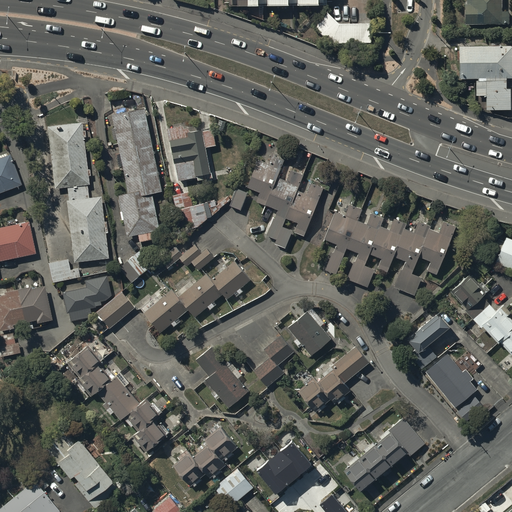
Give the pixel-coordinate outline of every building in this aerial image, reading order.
[(233,0),(233,3),(239,3),(239,10),(259,10),(259,2),(269,2),(269,10),(289,10),(289,2),(299,2),(299,10),(319,10),(319,2),(324,2),(324,0),(233,0)] [(500,0),(466,0),(467,6),(465,6),(465,27),(509,27),(509,13),(501,13),(500,0)] [(329,13),(314,28),(331,45),(372,45),(372,25),(341,25),(329,13)] [(511,48),(458,50),(459,82),(477,82),(477,83),(474,83),(474,103),(478,103),(478,98),(485,98),(486,113),(507,113),(507,117),(511,117),(511,107),(510,107),(509,91),(506,91),(506,81),(511,80),(511,48)] [(162,194),(144,110),(113,117),(116,130),(111,131),(114,142),(117,141),(120,157),(117,157),(120,169),(123,169),(129,196),(119,198),(128,240),(139,237),(141,244),(158,241),(156,233),(161,232),(153,196),(162,194)] [(81,124),(48,129),(55,192),(67,190),(69,203),(66,203),(74,265),(108,261),(101,198),(89,200),(87,187),(89,187),(81,124)] [(170,144),(171,144),(178,183),(197,179),(198,183),(213,180),(212,175),(211,175),(206,150),(216,148),(213,131),(203,133),(203,132),(202,132),(201,130),(190,132),(189,130),(184,131),(183,128),(167,131),(170,144)] [(262,160),(249,188),(261,193),(257,202),(280,212),(269,236),(278,240),(276,244),(286,248),(287,246),(288,247),(295,232),(285,228),(289,219),(300,224),(297,233),(306,237),(322,201),(320,200),(325,189),(313,184),(308,195),(300,191),(301,187),(280,177),(287,161),(279,157),(280,155),(275,152),(269,164),(262,160)] [(0,193),(21,186),(9,156),(0,159),(0,193)] [(233,201),(230,208),(239,211),(240,209),(242,210),(248,195),(242,192),(243,191),(236,188),(231,201),(233,201)] [(193,208),(190,193),(171,198),(179,229),(188,227),(189,230),(202,227),(199,219),(207,217),(204,205),(193,208)] [(428,272),(438,276),(457,226),(444,221),(440,233),(430,230),(431,226),(419,222),(419,220),(417,219),(414,227),(417,228),(415,233),(406,229),(407,224),(395,220),(391,230),(381,227),(385,218),(373,214),(369,224),(359,221),(364,208),(352,204),(347,216),(337,212),(326,241),(338,245),(334,256),(333,255),(327,270),(339,275),(348,250),(360,254),(357,262),(356,262),(350,279),(370,286),(377,269),(368,266),(371,256),(383,260),(380,268),(389,271),(394,258),(407,262),(404,271),(401,271),(395,288),(414,295),(420,277),(414,275),(420,258),(431,262),(428,272)] [(0,261),(35,256),(30,224),(0,229),(0,261)] [(500,252),(496,265),(511,271),(511,242),(505,240),(504,243),(498,241),(495,250),(500,252)] [(181,258),(186,264),(191,260),(199,271),(214,259),(213,257),(214,257),(207,248),(202,252),(196,244),(183,254),(177,247),(162,259),(169,268),(181,258)] [(67,261),(48,265),(53,284),(80,278),(78,270),(70,272),(67,261)] [(156,298),(141,309),(160,334),(188,312),(193,319),(207,307),(210,310),(216,306),(214,303),(223,296),(227,301),(234,295),(236,298),(243,293),(241,290),(251,282),(236,263),(228,269),(225,266),(218,272),(220,275),(212,281),(207,275),(193,286),(190,282),(175,294),(173,291),(159,302),(156,298)] [(511,321),(500,310),(497,313),(482,298),(486,295),(479,288),(481,286),(471,276),(451,296),(462,307),(459,310),(483,335),(485,333),(499,346),(500,345),(510,355),(508,358),(511,362),(511,321)] [(111,302),(106,278),(84,282),(86,289),(62,294),(66,315),(68,315),(70,323),(89,320),(89,316),(91,316),(90,310),(96,309),(96,308),(102,307),(101,304),(111,302)] [(52,322),(44,289),(32,291),(31,289),(4,295),(5,297),(0,297),(0,333),(15,330),(14,328),(38,322),(38,325),(52,322)] [(123,294),(98,314),(111,329),(135,309),(123,294)] [(308,313),(288,330),(296,340),(293,342),(299,349),(302,347),(311,358),(332,341),(308,313)] [(409,358),(421,373),(455,344),(461,345),(482,367),(475,374),(501,401),(511,390),(511,386),(459,334),(451,333),(444,324),(442,325),(437,318),(420,332),(420,333),(415,337),(415,336),(407,343),(409,346),(408,347),(414,354),(409,358)] [(13,335),(0,337),(0,354),(1,358),(20,355),(18,344),(15,344),(13,335)] [(294,353),(281,337),(263,351),(270,359),(254,373),(267,389),(285,374),(278,366),(294,353)] [(102,363),(88,347),(66,367),(71,373),(75,370),(80,376),(77,378),(81,381),(82,380),(86,385),(83,387),(89,393),(88,394),(92,399),(98,394),(106,404),(102,407),(111,417),(114,414),(121,423),(124,420),(129,426),(131,424),(139,432),(133,437),(135,440),(133,442),(136,446),(139,444),(147,454),(169,433),(162,424),(159,426),(156,422),(161,417),(160,416),(163,413),(156,405),(153,407),(148,401),(142,407),(125,387),(129,384),(121,374),(117,378),(108,368),(105,371),(99,365),(102,363)] [(205,381),(214,392),(211,394),(217,401),(219,399),(228,411),(250,394),(248,392),(239,380),(242,377),(242,376),(247,372),(248,372),(249,371),(244,364),(236,369),(231,362),(226,366),(211,347),(200,356),(202,358),(197,362),(209,378),(205,381)] [(351,392),(345,384),(368,364),(354,347),(331,366),(332,368),(323,376),(325,378),(317,384),(314,380),(298,393),(306,403),(305,404),(311,412),(316,408),(318,411),(330,401),(333,406),(337,402),(339,405),(346,399),(344,398),(351,392)] [(447,356),(425,374),(454,410),(476,392),(469,384),(473,380),(465,371),(462,374),(447,356)] [(475,398),(457,413),(464,422),(482,407),(475,398)] [(344,472),(361,493),(408,455),(409,457),(424,445),(403,420),(385,435),(384,433),(379,437),(382,441),(376,446),(374,442),(363,450),(366,454),(360,460),(357,457),(348,464),(350,467),(344,472)] [(115,476),(74,425),(50,444),(90,495),(115,476)] [(177,457),(180,460),(172,468),(181,477),(180,478),(191,489),(194,486),(195,487),(205,476),(209,480),(212,477),(215,480),(222,473),(221,472),(226,467),(222,463),(226,460),(227,461),(234,455),(233,454),(239,448),(219,427),(204,441),(206,443),(198,450),(201,453),(197,456),(193,452),(191,454),(186,449),(177,457)] [(291,437),(256,466),(276,490),(311,461),(291,437)] [(237,467),(215,485),(230,503),(252,486),(237,467)] [(0,511),(60,511),(35,481),(0,509),(0,511)] [(349,511),(332,490),(320,499),(329,511),(349,511)] [(183,511),(170,496),(155,509),(157,511),(183,511)]
